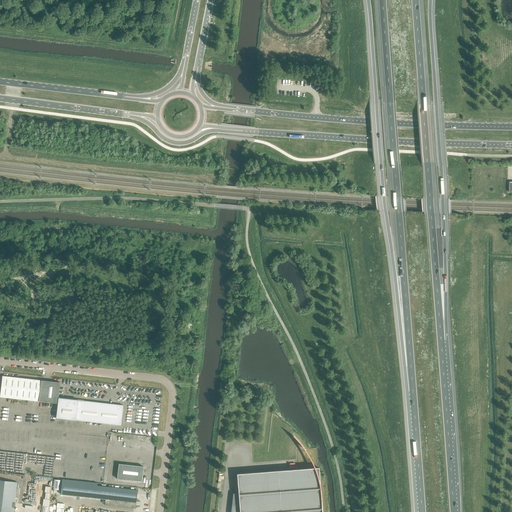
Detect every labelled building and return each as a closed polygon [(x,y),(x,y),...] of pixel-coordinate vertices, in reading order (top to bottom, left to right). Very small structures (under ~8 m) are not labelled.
[(0,396),(57,404),(56,418),(121,425),(123,405),(58,398),(60,383),(2,376),(0,396)] [(118,464),(117,479),(142,482),(143,467),(118,464)] [(322,511),(321,495),(320,487),(319,468),(236,474),(238,493),(233,494),(230,511),(322,511)] [(63,479),(61,494),(105,499),(105,505),(135,508),(135,504),(134,504),(134,502),(136,503),(137,491),(98,486),(98,483),(63,479)] [(0,480),(0,511),(13,511),(17,482),(0,480)]
